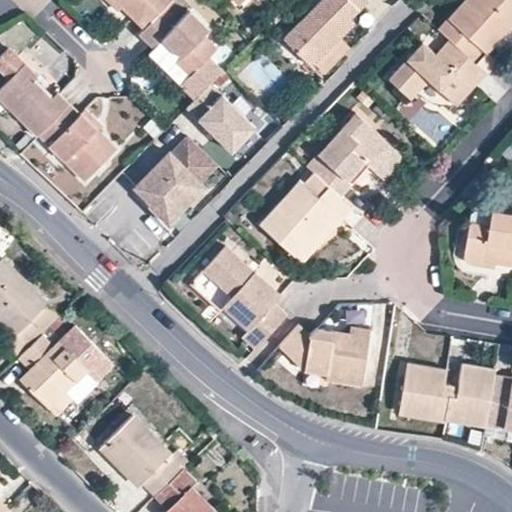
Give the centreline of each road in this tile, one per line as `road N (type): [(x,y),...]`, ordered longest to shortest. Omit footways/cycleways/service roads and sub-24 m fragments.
road 1 (residential): [(416,0),(129,295)]
road 2 (residential): [(511,101),(417,206),(399,254),(407,287),(430,308),(511,323)]
road 3 (tertiary): [(129,295),(248,405),(305,437)]
road 4 (tertiary): [(305,437),(462,470),(511,505)]
road 5 (tertiary): [(3,181),(129,295)]
road 6 (residential): [(0,421),(87,511)]
